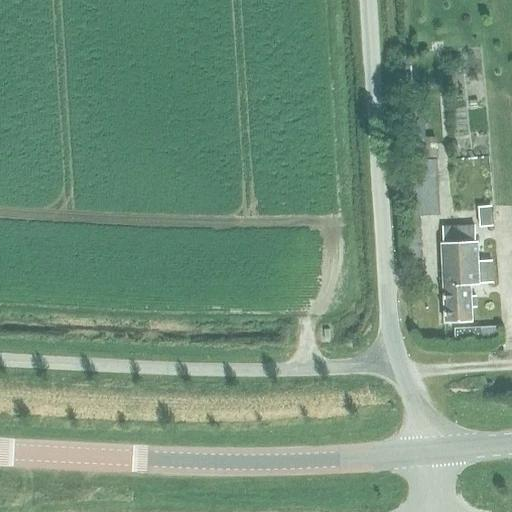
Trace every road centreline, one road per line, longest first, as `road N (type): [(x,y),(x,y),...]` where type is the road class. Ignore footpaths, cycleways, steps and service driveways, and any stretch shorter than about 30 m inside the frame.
road 1 (unclassified): [(387,364),(0,354)]
road 2 (unclassified): [(387,364),(369,0)]
road 3 (secondary): [(75,457),(252,465),(428,452)]
